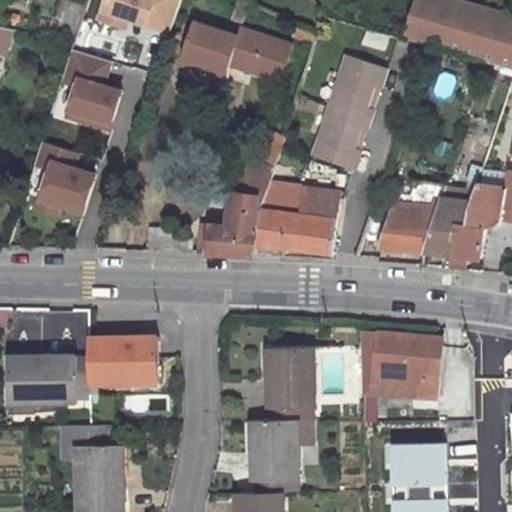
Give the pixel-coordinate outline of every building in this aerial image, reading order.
[(182,0),(108,0),(105,10),(131,19),(172,32),(182,0)] [(511,13),(464,0),(417,0),(407,35),(511,65),(511,13)] [(102,20),(129,28),(131,19),(105,10),(102,20)] [(200,20),(188,56),(229,70),(232,62),(284,79),(296,43),(244,27),(242,33),(200,20)] [(0,52),(3,54),(9,30),(0,27),(0,52)] [(111,60),(73,47),(63,80),(77,85),(70,108),(88,114),(85,121),(110,129),(121,96),(112,93),(114,88),(104,84),(111,60)] [(392,67),(353,54),(319,155),(358,168),(368,137),(363,135),(367,125),(372,127),(378,108),(373,106),(376,95),(381,98),(392,67)] [(123,90),(114,88),(112,93),(121,96),(123,90)] [(378,108),(381,98),(376,95),(373,106),(378,108)] [(368,137),(372,127),(367,125),(363,135),(368,137)] [(204,227),(201,254),(258,257),(258,249),(262,198),(267,198),(271,186),(288,135),(269,129),(259,161),(251,159),(237,193),(233,192),(227,229),(204,227)] [(79,152),(43,140),(42,143),(36,163),(50,167),(41,198),(61,204),(85,212),(95,181),(86,178),(88,170),(74,166),(79,152)] [(97,174),(88,170),(86,178),(95,181),(97,174)] [(262,198),(258,249),(337,255),(345,179),(325,177),(323,191),(271,186),(267,198),(262,198)] [(448,256),(445,267),(469,270),(473,258),(480,259),(489,227),(496,228),(502,222),(511,223),(511,189),(477,183),(469,209),(464,225),(459,224),(448,256)] [(38,207),(57,213),(61,204),(41,198),(38,207)] [(423,253),(439,204),(399,198),(395,215),(389,214),(378,249),(423,253)] [(439,204),(423,253),(448,256),(459,224),(464,225),(469,209),(439,204)] [(362,331),(364,392),(425,396),(427,375),(440,377),(443,339),(362,331)] [(159,336),(90,338),(90,356),(91,389),(91,393),(99,393),(99,383),(161,381),(159,336)] [(314,346),(269,346),(270,407),(304,408),(315,407),(314,346)] [(78,356),(10,356),(11,402),(79,401),(79,389),(78,356)] [(90,356),(78,356),(79,389),(91,389),(90,356)] [(427,375),(425,396),(437,397),(440,377),(427,375)] [(447,394),(446,417),(461,417),(461,395),(447,394)] [(304,408),(270,407),(270,420),(299,418),(304,419),(304,408)] [(270,420),(254,420),(255,480),(288,480),(300,480),(299,418),(270,420)] [(448,441),(395,442),(396,484),(449,483),(448,441)] [(125,511),(123,444),(79,445),(79,511),(125,511)] [(288,480),(255,480),(255,492),(283,492),(288,491),(288,480)] [(255,492),(238,493),(238,511),(282,511),(283,492),(255,492)] [(447,511),(447,497),(397,498),(397,511),(447,511)]
